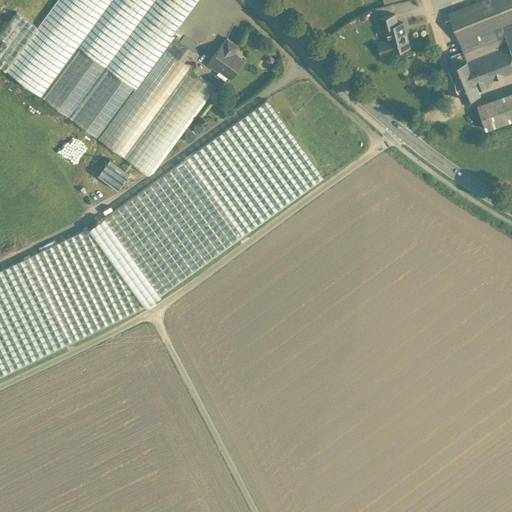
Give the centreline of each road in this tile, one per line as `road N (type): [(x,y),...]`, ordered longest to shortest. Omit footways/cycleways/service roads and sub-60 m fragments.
road 1 (unclassified): [(152,314),(403,133)]
road 2 (unclassified): [(255,511),(152,314)]
road 3 (tertiary): [(403,133),(259,0)]
road 4 (track): [(433,0),(460,108),(403,133)]
road 5 (unclassified): [(0,385),(152,314)]
road 6 (tertiary): [(511,209),(403,133)]
